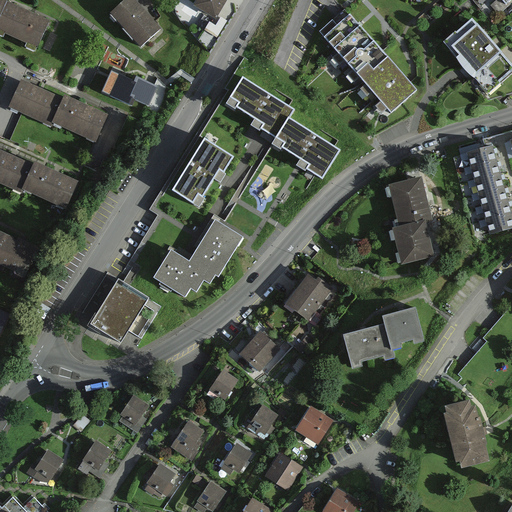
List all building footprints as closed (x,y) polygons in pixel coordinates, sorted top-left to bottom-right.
[(0,0),(0,23),(9,2),(2,0),(0,0)] [(160,30),(133,0),(127,0),(110,16),(139,49),(160,30)] [(197,0),(193,7),(215,20),(226,0),(197,0)] [(53,22),(9,2),(0,23),(0,31),(41,49),(53,22)] [(348,13),(322,36),(388,110),(414,87),(348,13)] [(511,76),(511,62),(476,23),(449,47),(492,94),(511,76)] [(134,83),(121,77),(112,97),(131,105),(134,100),(146,105),(154,86),(135,79),(134,83)] [(253,123),(277,138),(289,119),(294,110),(243,79),(228,104),(255,120),(253,123)] [(60,100),(21,84),(10,111),(49,127),(50,124),(60,100)] [(60,100),(50,124),(96,143),(107,116),(61,97),(60,100)] [(289,119),(277,138),(274,143),(301,160),(298,164),(322,179),(339,150),(289,119)] [(205,142),(174,193),(198,208),(215,180),(219,182),(233,159),(205,142)] [(469,154),(473,168),(495,161),(492,148),(469,154)] [(29,168),(0,155),(0,187),(18,195),(19,192),(29,168)] [(473,168),(477,181),(499,174),(495,161),(473,168)] [(29,168),(19,192),(65,210),(76,184),(30,165),(29,168)] [(477,181),(480,194),(503,188),(499,174),(477,181)] [(421,177),(386,185),(397,228),(423,221),(432,219),(421,177)] [(480,194),(484,207),(506,201),(503,188),(480,194)] [(484,207),(487,220),(510,214),(506,201),(484,207)] [(487,220),(491,233),(511,227),(511,221),(510,214),(487,220)] [(172,246),(154,275),(183,293),(190,283),(195,287),(203,275),(209,279),(215,269),(219,272),(244,232),(217,215),(190,258),(172,246)] [(397,228),(390,229),(399,265),(432,257),(423,221),(397,228)] [(37,250),(0,233),(0,265),(25,277),(37,250)] [(306,321),(331,289),(316,278),(314,281),(305,275),(283,304),(306,321)] [(162,306),(119,279),(90,324),(121,343),(131,329),(143,336),(162,306)] [(383,316),(385,325),(391,350),(400,348),(399,344),(412,341),(413,345),(422,342),(414,308),(383,316)] [(342,336),(350,370),(363,367),(361,362),(381,357),(382,361),(393,359),(391,350),(385,325),(342,336)] [(256,373),(278,350),(260,333),(238,357),(256,373)] [(220,371),(207,391),(223,401),(236,381),(220,371)] [(119,416),(120,417),(118,421),(137,433),(145,420),(141,417),(146,408),(130,398),(119,416)] [(440,415),(438,416),(450,463),(455,462),(457,469),(485,462),(471,407),(467,408),(465,402),(438,408),(440,415)] [(260,407),(246,429),(254,435),(256,431),(263,436),(276,417),(260,407)] [(330,421),(309,409),(295,433),(316,445),(330,421)] [(186,423),(171,448),(190,460),(198,447),(194,444),(201,433),(186,423)] [(108,452),(92,442),(78,467),(98,479),(107,466),(102,463),(108,452)] [(222,465),(220,470),(229,475),(231,471),(238,475),(249,454),(233,445),(222,465)] [(34,461),(28,470),(40,479),(48,482),(61,463),(46,453),(39,464),(34,461)] [(301,468),(278,455),(264,478),(286,492),(301,468)] [(173,476),(157,465),(145,484),(165,497),(171,487),(167,484),(173,476)] [(197,485),(201,479),(196,476),(192,482),(197,485)] [(212,511),(225,492),(209,482),(196,503),(197,504),(195,507),(202,511),(204,511),(206,509),(211,511),(212,511)] [(352,511),(357,504),(334,491),(322,511),(352,511)] [(0,502),(0,511),(47,511),(34,498),(24,508),(13,496),(3,506),(0,502)] [(269,511),(250,500),(242,511),(269,511)]
